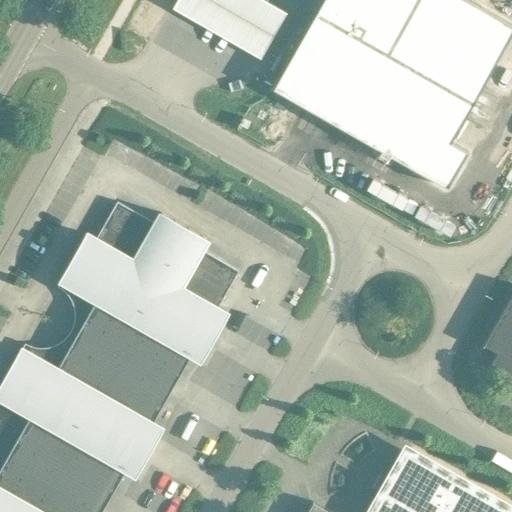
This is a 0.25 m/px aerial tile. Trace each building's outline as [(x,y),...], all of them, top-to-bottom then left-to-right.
[(272,0),(175,0),(172,5),(261,57),(289,10),(272,0)] [(511,23),(470,0),(321,0),(315,12),(323,17),(280,93),(446,187),(467,150),(450,140),(511,31),(511,23)] [(268,71),(263,79),(271,83),(276,76),(268,71)] [(200,360),(226,314),(216,308),(238,271),(116,201),(68,285),(77,290),(85,317),(65,352),(38,359),(29,354),(0,404),(0,511),(100,511),(125,469),(135,475),(161,429),(151,423),(190,354),(200,360)] [(495,352),(489,362),(511,375),(511,290),(478,350),(479,351),(483,345),(495,352)] [(509,511),(406,453),(390,482),(386,480),(381,489),(384,491),(373,511),(330,511),(312,501),(305,511),(509,511)]
